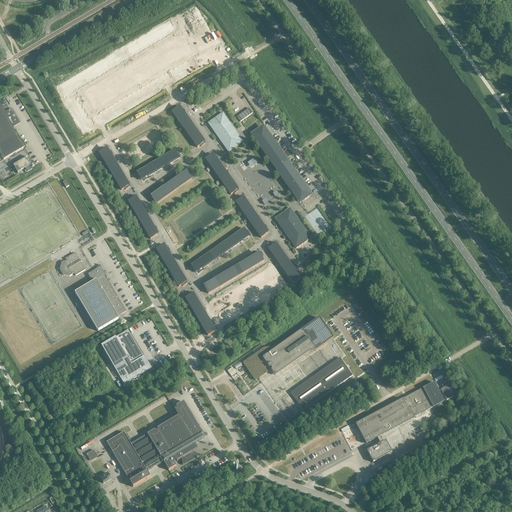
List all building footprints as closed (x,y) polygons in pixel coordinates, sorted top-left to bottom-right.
[(178,14),(177,15),(178,16),(181,15),(189,29),(190,30),(190,31),(190,30),(191,32),(192,33),(192,34),(201,49),(198,50),(199,52),(200,51),(199,50),(202,49),(202,50),(203,49),(202,49),(205,47),(205,48),(206,48),(205,47),(208,45),(208,46),(209,46),(208,45),(211,44),(212,44),(212,43),(214,42),(214,43),(215,42),(215,41),(217,40),(217,41),(218,40),(194,6),(178,15),(178,14)] [(122,47),(122,48),(122,49),(123,49),(126,54),(125,51),(128,49),(131,55),(178,27),(174,19),(173,17),(172,18),(173,18),(123,48),(122,47)] [(112,54),(56,87),(62,97),(61,98),(63,97),(62,96),(118,63),(113,55),(112,53),(112,54)] [(188,63),(169,74),(174,82),(173,82),(174,84),(175,84),(175,83),(197,70),(198,70),(197,68),(197,69),(194,64),(193,64),(195,66),(191,68),(188,63)] [(102,118),(101,118),(104,123),(104,124),(105,125),(105,124),(164,89),(165,90),(165,89),(164,88),(159,80),(103,113),(106,119),(103,121),(102,118)] [(224,100),(224,101),(246,132),(246,131),(248,130),(249,130),(248,130),(250,128),(250,129),(251,128),(255,125),(255,126),(256,125),(255,125),(257,124),(258,124),(258,123),(259,122),(260,122),(238,90),(237,91),(238,91),(236,93),(236,92),(235,93),(234,94),(233,94),(233,95),(229,97),(228,97),(229,98),(227,99),(226,99),(225,101),(224,100)] [(0,153),(3,160),(24,148),(12,128),(20,123),(11,108),(6,112),(0,102),(0,153)] [(68,106),(67,107),(67,108),(68,108),(85,136),(94,130),(95,131),(96,131),(95,129),(94,129),(93,130),(77,102),(69,107),(68,106)] [(181,106),(178,107),(172,112),(197,148),(200,145),(201,147),(205,144),(184,113),(185,112),(183,110),(181,107),(182,107),(181,106)] [(222,113),(207,123),(228,153),(243,142),(222,113)] [(261,128),(256,131),(253,134),(254,136),(252,137),(271,164),(270,164),(270,165),(270,166),(271,167),(272,167),(273,167),(275,166),(278,171),(277,172),(297,201),(299,200),(301,203),(309,197),(307,194),(310,193),(289,163),(288,164),(285,159),(286,158),(286,157),(286,156),(286,155),(285,155),(284,155),(283,155),(265,129),(262,130),(261,128)] [(106,149),(99,153),(121,190),(125,188),(125,190),(130,187),(111,155),(112,154),(111,152),(109,149),(108,147),(106,149)] [(174,151),(166,156),(137,173),(141,180),(142,182),(143,182),(143,181),(146,179),(147,180),(149,178),(148,177),(180,158),(178,153),(176,154),(174,151)] [(212,154),(211,155),(205,159),(230,195),(234,193),(234,194),(238,192),(240,190),(239,189),(237,186),(235,184),(234,185),(212,154)] [(17,160),(12,163),(14,165),(13,165),(18,174),(18,173),(17,172),(25,168),(25,169),(27,172),(32,169),(25,158),(18,162),(17,160)] [(151,198),(156,204),(192,179),(189,176),(191,175),(188,171),(157,192),(156,191),(154,192),(154,193),(151,195),(151,194),(150,195),(151,198)] [(241,197),(238,199),(239,200),(235,202),(261,238),(268,233),(247,202),(248,201),(246,199),(244,196),(243,195),(241,197)] [(135,196),(134,196),(131,198),(131,200),(128,202),(150,239),(157,235),(160,234),(159,232),(158,233),(157,230),(157,229),(155,227),(154,228),(135,196)] [(296,248),(311,238),(290,208),(275,219),(296,248)] [(244,229),(236,234),(191,266),(195,272),(197,275),(198,274),(198,273),(201,271),(201,272),(203,270),(203,269),(250,235),(247,231),(246,232),(244,229)] [(275,242),(274,243),(270,245),(271,246),(268,249),(293,285),(300,280),(302,278),(301,277),(299,274),(298,272),(296,273),(275,242)] [(163,245),(156,249),(179,287),(182,285),(183,286),(187,284),(168,251),(169,251),(168,248),(166,245),(165,244),(163,245)] [(204,287),(208,294),(264,261),(262,258),(263,257),(260,252),(210,282),(209,281),(207,282),(204,284),(202,285),(204,287)] [(60,270),(63,275),(69,277),(72,275),(72,274),(74,273),(76,276),(85,270),(75,253),(65,259),(66,261),(64,262),(64,261),(61,263),(60,270)] [(100,267),(96,270),(88,274),(92,282),(75,293),(78,298),(74,300),(91,329),(95,327),(98,331),(119,319),(117,317),(126,311),(104,276),(105,275),(105,276),(106,275),(100,265),(99,265),(100,267)] [(220,319),(219,320),(222,324),(222,325),(223,326),(223,325),(282,290),(283,291),(283,290),(282,289),(277,281),(221,314),(224,320),(221,322),(220,319)] [(192,292),(191,293),(188,295),(189,296),(185,298),(204,330),(208,336),(214,332),(217,330),(216,329),(214,326),(213,324),(211,324),(192,292)] [(270,370),(274,375),(274,376),(275,376),(276,376),(276,375),(292,365),(309,352),(310,352),(315,351),(316,351),(332,339),(333,339),(333,338),(333,337),(320,319),(319,319),(319,318),(318,318),(318,319),(279,346),(264,348),(263,348),(244,362),(243,362),(243,363),(243,364),(254,380),(255,380),(255,381),(256,381),(256,380),(270,370)] [(116,337),(102,349),(124,385),(151,369),(144,356),(128,330),(116,337)] [(352,376),(340,358),(290,393),(303,411),(352,376)] [(359,431),(360,433),(361,436),(365,444),(376,438),(380,444),(366,451),(373,463),(392,452),(386,441),(383,442),(379,436),(444,402),(434,383),(355,424),(356,426),(359,431)] [(184,405),(175,411),(179,417),(158,430),(159,431),(157,433),(156,431),(132,446),(125,434),(108,444),(129,480),(131,479),(132,482),(131,483),(134,489),(151,478),(148,473),(164,463),(170,472),(177,468),(175,464),(182,460),(183,461),(182,461),(184,466),(185,466),(186,465),(188,465),(189,464),(190,464),(192,463),(194,462),(195,461),(196,460),(197,459),(198,458),(199,457),(195,454),(194,453),(199,450),(196,445),(204,439),(207,438),(206,436),(203,437),(184,405)] [(88,456),(91,462),(99,457),(95,451),(88,456)] [(112,480),(108,474),(100,479),(104,485),(112,480)]
